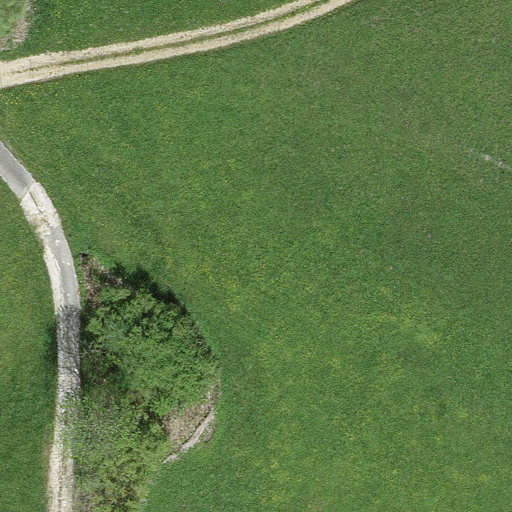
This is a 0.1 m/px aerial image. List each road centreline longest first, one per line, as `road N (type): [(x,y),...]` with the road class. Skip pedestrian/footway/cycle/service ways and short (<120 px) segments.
road 1 (track): [(57,511),(67,401),(60,248),(24,183)]
road 2 (track): [(318,0),(170,49),(0,79)]
